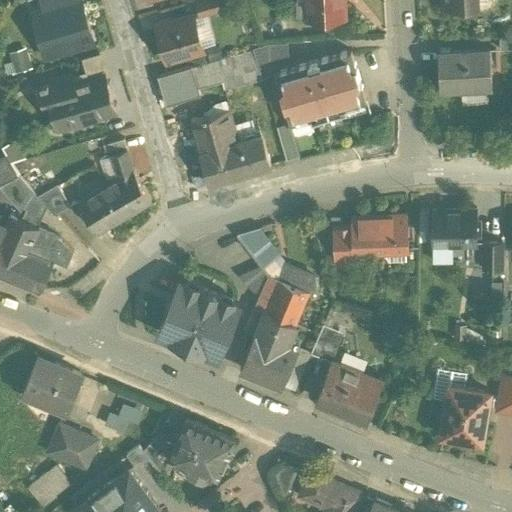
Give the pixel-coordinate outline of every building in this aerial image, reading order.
[(69,0),(44,8),(33,11),(46,55),(94,41),(81,0),(69,0)] [(226,0),(197,0),(202,13),(194,16),(229,7),(226,0)] [(297,0),(298,17),(308,17),(346,16),(345,0),(297,0)] [(194,14),(158,24),(168,58),(203,48),(194,16),(194,14)] [(511,34),(500,35),(501,48),(511,47),(511,34)] [(288,41),(269,42),(270,65),(290,64),(288,41)] [(269,42),(254,46),(263,77),(271,75),(270,65),(269,42)] [(491,48),(440,51),(442,87),(493,84),(491,48)] [(254,49),(193,66),(199,87),(223,81),(225,87),(262,78),(254,49)] [(352,50),(276,72),(291,122),(311,116),(312,120),(348,110),(347,106),(367,100),(352,50)] [(192,64),(158,74),(167,103),(201,93),(199,87),(193,66),(192,64)] [(106,72),(76,81),(73,72),(45,80),(59,126),(117,109),(106,72)] [(238,139),(230,108),(208,114),(207,112),(205,112),(205,115),(193,118),(211,181),(271,163),(262,131),(238,139)] [(291,126),(279,130),(287,158),(299,154),(291,126)] [(134,167),(128,148),(112,153),(119,177),(107,183),(125,214),(152,198),(134,167)] [(7,153),(0,156),(0,184),(20,174),(7,153)] [(20,174),(0,184),(0,185),(20,208),(21,205),(24,206),(35,190),(20,174)] [(59,182),(38,194),(47,204),(55,213),(71,204),(59,182)] [(106,182),(80,198),(100,230),(125,215),(125,214),(107,183),(106,182)] [(35,190),(24,206),(26,207),(22,217),(39,223),(47,204),(38,194),(35,190)] [(477,207),(433,207),(433,244),(451,244),(451,242),(477,242),(477,207)] [(22,217),(11,213),(4,228),(0,237),(0,270),(37,286),(50,256),(60,233),(53,229),(41,224),(39,223),(22,217)] [(407,213),(352,215),(353,224),(343,224),(334,225),(336,252),(336,258),(340,258),(340,261),(352,260),(352,257),(356,257),(356,250),(385,249),(406,248),(409,247),(408,234),(413,234),(413,225),(408,225),(407,213)] [(343,218),(314,219),(322,252),(336,252),(334,225),(343,224),(343,218)] [(274,245),(260,226),(238,232),(258,258),(274,245)] [(60,233),(50,256),(68,264),(75,249),(60,233)] [(502,241),(484,241),(484,268),(502,268),(502,241)] [(406,248),(385,249),(386,254),(390,260),(406,259),(406,248)] [(315,275),(286,263),(279,277),(266,310),(296,323),(310,291),(317,288),(315,275)] [(261,265),(240,274),(255,289),(262,293),(270,274),(263,264),(261,265)] [(262,293),(257,306),(266,310),(279,277),(270,274),(262,293)] [(221,293),(201,285),(201,284),(200,283),(199,284),(189,280),(189,279),(187,278),(186,281),(181,278),(159,331),(218,356),(240,303),(234,301),(235,298),(234,297),(233,298),(223,294),(223,293),(221,292),(221,293)] [(266,310),(257,306),(247,328),(256,331),(257,331),(266,310)] [(296,323),(266,310),(257,331),(256,331),(241,366),(283,383),(298,347),(288,343),(296,323)] [(339,328),(324,322),(311,351),(328,358),(339,328)] [(465,326),(456,325),(456,338),(465,338),(465,326)] [(83,372),(39,353),(23,390),(68,409),(83,372)] [(383,379),(337,361),(329,382),(324,380),(317,397),(368,418),(383,379)] [(511,372),(504,371),(498,407),(511,408),(511,372)] [(490,389),(451,382),(448,397),(442,396),(439,416),(445,417),(443,431),(482,438),(490,389)] [(234,436),(186,416),(177,437),(170,454),(172,455),(218,474),(219,472),(220,473),(223,471),(227,462),(226,458),(225,458),(234,436)] [(98,438),(61,422),(50,449),(87,465),(98,438)] [(177,437),(160,430),(144,448),(162,470),(164,473),(172,455),(170,454),(177,437)] [(144,448),(140,443),(116,461),(135,486),(140,483),(141,485),(162,470),(144,448)] [(110,459),(97,453),(92,465),(100,468),(110,459)] [(355,511),(364,492),(311,468),(301,493),(319,501),(321,496),(334,502),(329,511),(355,511)] [(135,486),(109,506),(114,511),(149,511),(157,506),(141,485),(140,483),(135,486)] [(413,511),(374,496),(367,511),(413,511)]
